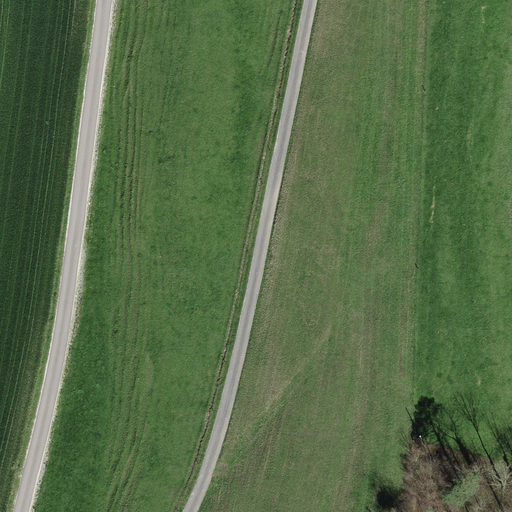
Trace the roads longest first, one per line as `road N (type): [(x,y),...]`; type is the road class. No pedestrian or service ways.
road 1 (track): [(187,511),(235,364),(308,0)]
road 2 (unclassified): [(103,0),(61,325),(16,511)]
